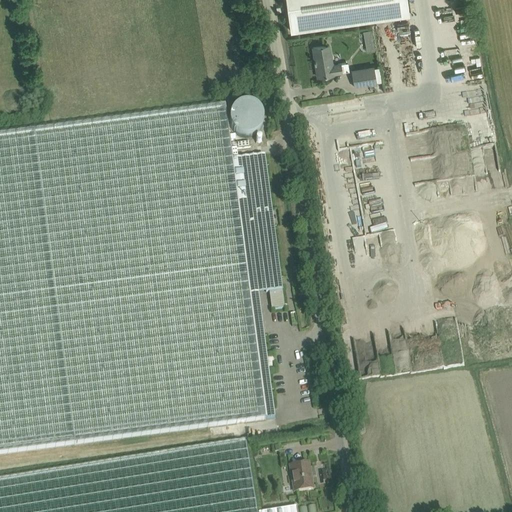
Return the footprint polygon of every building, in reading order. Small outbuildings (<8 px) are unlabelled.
[(284,0),(289,31),(408,14),(405,0),(284,0)] [(368,52),(378,52),(378,32),(368,32),(368,52)] [(348,63),(340,64),(340,63),(332,64),(329,45),(312,47),(313,55),(315,55),(315,60),(313,60),(314,63),(314,62),(317,77),(334,74),(333,73),(349,71),(348,63)] [(449,56),(451,66),(464,63),(462,53),(449,56)] [(373,66),(351,70),(354,87),(376,83),(373,66)] [(284,309),(271,209),(264,156),(231,160),(224,107),(0,136),(0,454),(255,421),(274,419),(258,294),(269,293),(271,311),(284,309)] [(439,136),(485,129),(484,124),(495,122),(494,115),(465,119),(466,123),(437,127),(439,136)] [(424,126),(424,134),(437,133),(436,125),(424,126)] [(257,511),(246,441),(0,480),(0,511),(257,511)] [(313,490),(311,479),(309,479),(306,464),(289,467),(294,493),(313,490)]
